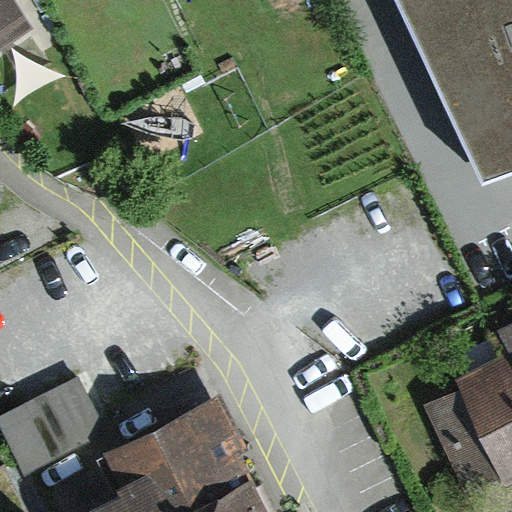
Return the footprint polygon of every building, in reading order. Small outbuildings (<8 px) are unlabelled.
[(0,0),(0,46),(29,29),(10,0),(0,0)] [(511,0),(394,0),(478,183),(511,168),(511,0)] [(511,345),(426,390),(482,497),(511,481),(511,345)] [(82,379),(0,421),(0,428),(28,481),(112,437),(82,379)] [(63,511),(273,511),(256,478),(266,472),(224,389),(100,451),(117,485),(63,511)] [(0,511),(28,511),(5,465),(0,467),(0,511)]
